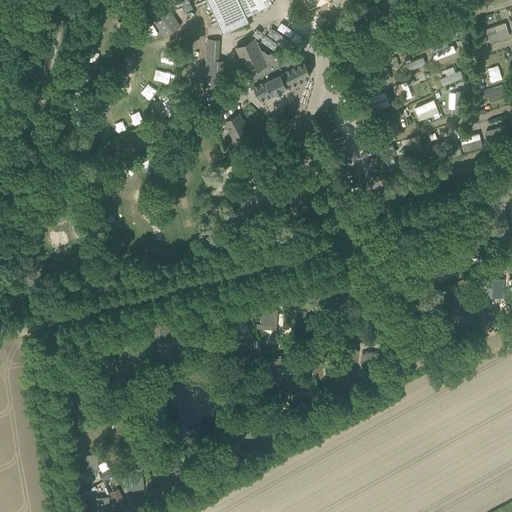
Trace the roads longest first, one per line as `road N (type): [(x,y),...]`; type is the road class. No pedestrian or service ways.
road 1 (unclassified): [(0,329),(491,199)]
road 2 (unknown): [(21,188),(67,177),(194,116),(201,29),(221,29),(259,102),(306,146)]
road 3 (track): [(37,123),(46,0)]
